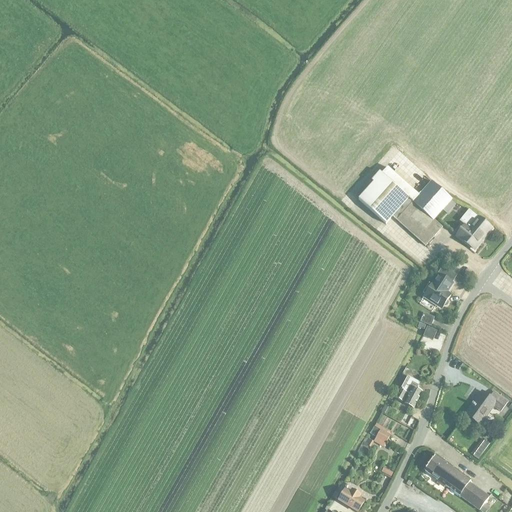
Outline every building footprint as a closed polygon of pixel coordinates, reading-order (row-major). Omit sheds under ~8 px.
[(431,182),(419,195),(388,168),(382,174),(380,172),(371,181),(373,183),(358,200),(386,225),(393,217),(426,247),(442,228),(434,221),(452,201),(431,182)] [(491,229),(474,215),(457,236),(474,249),(491,229)] [(447,301),(451,295),(446,292),(452,283),(440,275),(434,285),(432,284),(424,297),(442,309),(443,307),(446,306),(448,303),(447,301)] [(420,322),(431,327),(434,318),(423,313),(420,322)] [(427,327),(423,337),(432,340),(436,331),(427,327)] [(402,383),(406,376),(401,374),(397,381),(402,383)] [(419,383),(407,377),(401,388),(402,388),(401,390),(400,389),(395,398),(402,402),(402,401),(405,402),(404,404),(413,409),(422,393),(416,389),(419,383)] [(465,415),(479,425),(493,406),(500,412),(507,402),(493,392),(489,397),(482,392),(474,404),(473,404),(465,415)] [(370,434),(376,438),(373,442),(383,448),(390,435),(381,430),(380,430),(374,427),(370,434)] [(478,459),(489,443),(482,438),(471,454),(478,459)] [(460,497),(479,511),(480,511),(486,511),(489,508),(484,504),(489,497),(470,483),(471,481),(436,455),(424,471),(437,481),(436,483),(443,489),(445,487),(459,497),(460,497)] [(332,497),(335,499),(356,511),(357,511),(364,502),(358,499),(360,495),(352,490),(350,494),(344,490),(341,496),(335,492),(332,497)]
